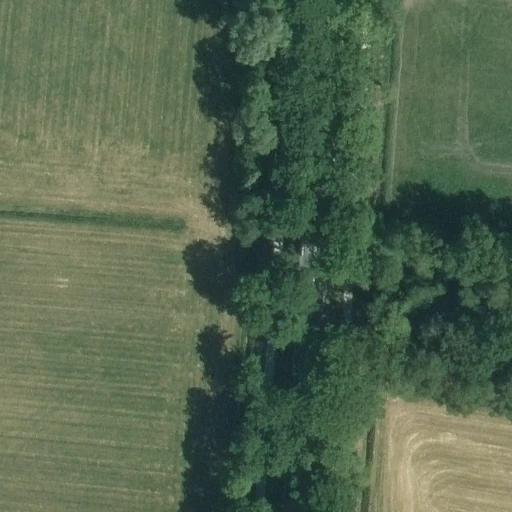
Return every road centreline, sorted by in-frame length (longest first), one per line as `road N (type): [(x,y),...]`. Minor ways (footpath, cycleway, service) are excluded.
road 1 (secondary): [(295,511),(332,0)]
road 2 (track): [(511,342),(309,317)]
